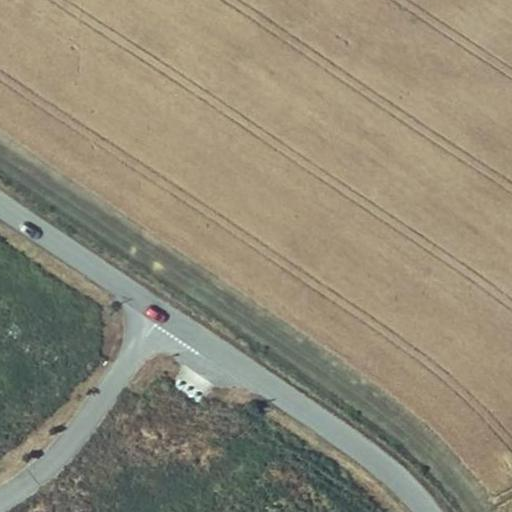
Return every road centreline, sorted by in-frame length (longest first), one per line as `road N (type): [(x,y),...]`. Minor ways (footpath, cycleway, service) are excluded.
road 1 (tertiary): [(424,511),(379,467),(162,313)]
road 2 (residential): [(162,313),(84,428),(43,471),(0,499)]
road 3 (tertiary): [(162,313),(0,205)]
